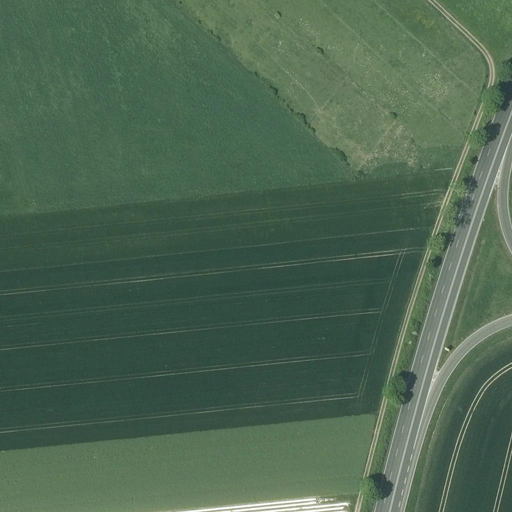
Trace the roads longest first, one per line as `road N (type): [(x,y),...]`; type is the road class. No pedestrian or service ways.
road 1 (track): [(429,0),(486,55),(490,82),(408,316),(355,511)]
road 2 (trunk): [(511,105),(401,453)]
road 3 (trunk): [(401,453),(459,353),(511,321)]
road 4 (trunk): [(511,246),(501,195),(511,112)]
